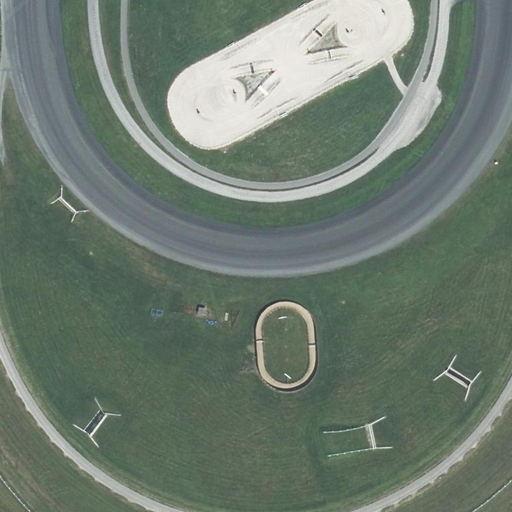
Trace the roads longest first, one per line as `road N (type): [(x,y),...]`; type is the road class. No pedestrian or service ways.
road 1 (unknown): [(93,0),(111,95),(150,148),(191,175),(264,195),(330,184),(403,131),(437,60),(443,0)]
road 2 (unknown): [(126,0),(127,76),(161,140),(195,167),(264,186),(327,176),(396,125),(429,58),(435,0)]
